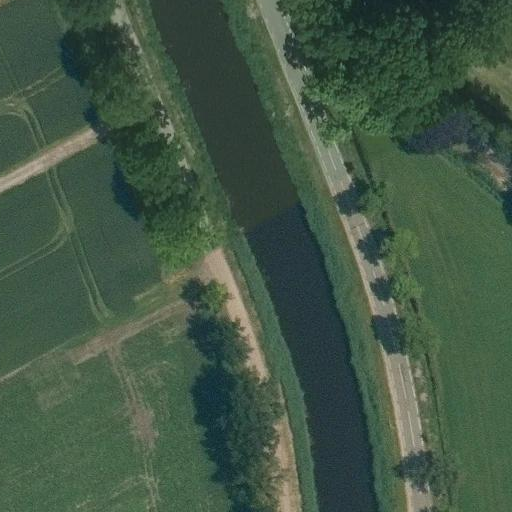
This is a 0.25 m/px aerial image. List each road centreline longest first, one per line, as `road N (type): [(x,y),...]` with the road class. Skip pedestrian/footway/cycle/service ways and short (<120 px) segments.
road 1 (unclassified): [(282,511),(247,344),(111,0)]
road 2 (tertiary): [(424,511),(392,331),(275,18)]
road 3 (unclassified): [(511,156),(411,72),(340,34),(275,18)]
